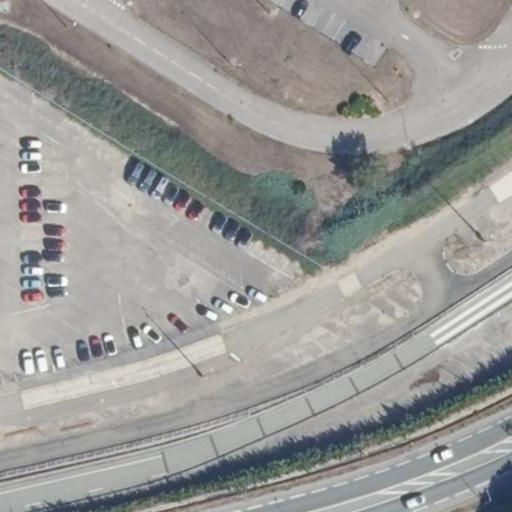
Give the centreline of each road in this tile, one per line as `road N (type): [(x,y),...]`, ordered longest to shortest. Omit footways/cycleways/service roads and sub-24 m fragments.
road 1 (primary): [(511,423),(425,463),(263,511)]
road 2 (unknown): [(8,88),(20,339)]
road 3 (unknown): [(159,177),(139,329)]
road 4 (primary): [(391,511),(511,464)]
